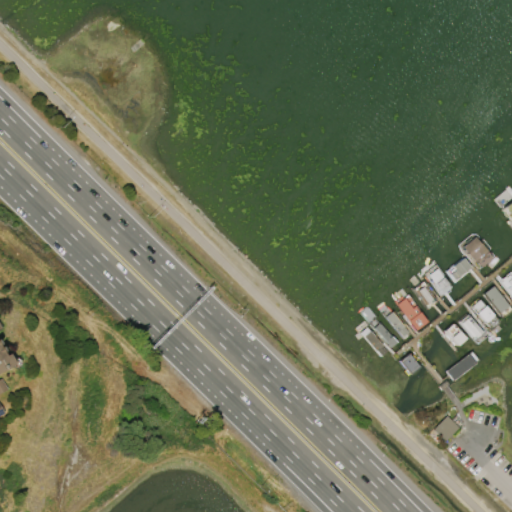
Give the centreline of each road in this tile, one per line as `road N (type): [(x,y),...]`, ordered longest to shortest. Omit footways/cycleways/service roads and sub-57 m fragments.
road 1 (motorway): [(0,165),(272,433)]
road 2 (motorway): [(243,357),(26,144)]
road 3 (motorway): [(420,511),(243,357)]
road 4 (motorway): [(399,511),(243,357)]
